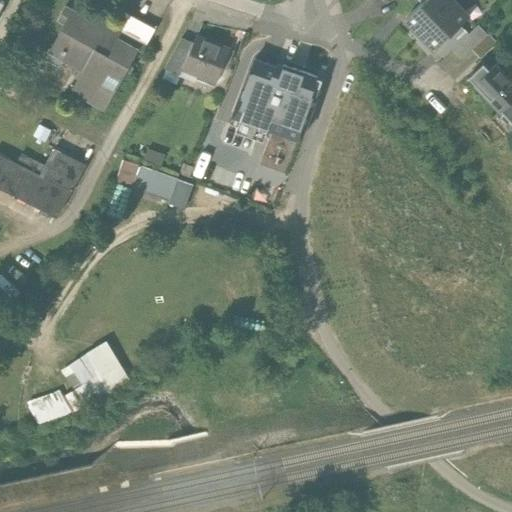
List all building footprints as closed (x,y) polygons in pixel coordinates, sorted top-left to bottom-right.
[(426,0),(405,20),(420,36),(455,2),(452,0),(426,0)] [(469,18),(455,2),(420,36),(434,51),(459,27),(469,18)] [(73,90),(106,108),(138,48),(143,50),(156,27),(131,13),(124,25),(109,17),(109,20),(90,10),(86,16),(65,4),(59,17),(69,22),(59,42),(62,47),(68,50),(65,56),(85,67),(73,90)] [(459,27),(434,51),(443,60),(452,51),(468,36),(459,27)] [(468,36),(452,51),(460,61),(487,37),(478,27),(468,36)] [(185,67),(217,80),(223,67),(227,68),(234,50),(197,34),(193,42),(183,66),(185,67)] [(183,72),(185,67),(183,66),(193,42),(181,36),(165,66),(183,72)] [(282,69),(255,59),(244,87),(244,86),(233,115),(246,120),(301,140),(323,80),(283,65),(282,69)] [(475,86),(474,87),(500,114),(501,113),(511,124),(511,83),(495,66),(490,71),(483,64),(468,79),(475,86)] [(39,124),(33,135),(45,141),(51,130),(39,124)] [(0,187),(57,217),(88,164),(55,147),(45,165),(22,152),(17,161),(0,152),(0,187)] [(170,203),(185,209),(194,186),(125,158),(117,178),(134,184),(133,186),(170,201),(170,203)] [(179,172),(190,177),(194,166),(184,162),(179,172)] [(128,380),(106,341),(85,353),(70,363),(70,364),(62,369),(75,389),(62,396),(60,391),(54,395),(28,405),(38,424),(71,411),(72,413),(85,405),(85,407),(112,392),(110,390),(128,380)]
